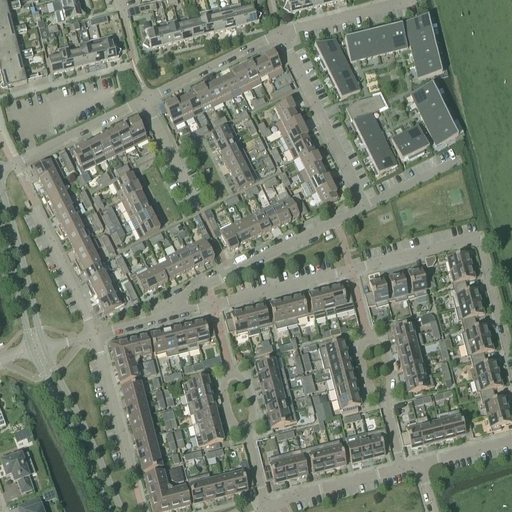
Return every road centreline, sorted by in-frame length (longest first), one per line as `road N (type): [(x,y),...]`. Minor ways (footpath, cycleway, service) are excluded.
road 1 (residential): [(165,318),(482,237),(511,365)]
road 2 (residential): [(165,318),(171,304),(364,208),(278,37)]
road 3 (tertiary): [(120,511),(44,346)]
road 4 (tertiary): [(30,349),(107,511)]
road 5 (tertiary): [(44,346),(0,181)]
road 6 (residential): [(13,165),(146,100)]
road 7 (residential): [(146,100),(278,37)]
road 8 (residential): [(94,337),(35,209)]
road 9 (residential): [(411,0),(278,37)]
road 10 (residential): [(246,433),(255,421),(253,401),(247,383),(231,374),(221,389),(239,433)]
road 11 (residential): [(128,465),(94,337)]
road 12 (residential): [(402,469),(281,500)]
road 13 (tertiary): [(0,228),(30,349)]
road 14 (residential): [(198,212),(146,100)]
road 15 (residential): [(383,396),(388,365),(375,341),(359,353),(376,394)]
